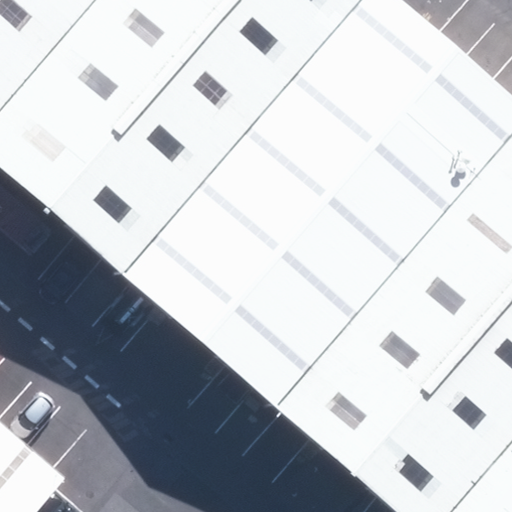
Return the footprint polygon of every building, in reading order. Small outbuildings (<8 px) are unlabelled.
[(0,177),(110,273),(349,0),(76,0),(0,86),(0,177)] [(0,0),(0,86),(76,0),(0,0)] [(263,406),(511,121),(511,106),(389,0),(349,0),(110,273),(263,406)] [(384,511),(430,511),(511,419),(511,121),(263,406),(384,511)] [(0,350),(14,335),(0,321),(0,350)] [(511,511),(511,419),(430,511),(511,511)] [(0,511),(16,511),(49,475),(0,432),(0,511)]
